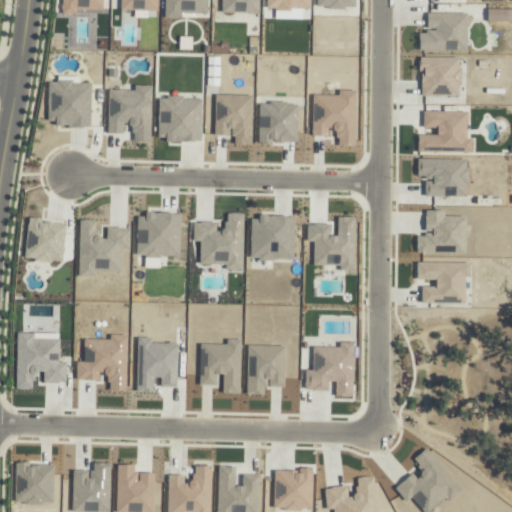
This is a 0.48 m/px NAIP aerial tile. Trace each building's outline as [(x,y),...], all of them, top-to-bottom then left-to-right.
[(156,0),(119,0),(120,9),(157,9),(156,0)] [(164,0),(164,14),(179,14),(179,7),(191,7),(190,0),(164,0)] [(419,48),(466,48),(466,12),(426,12),(426,29),(419,29),(419,48)] [(458,94),(459,56),(420,56),(419,93),(458,94)] [(107,87),(108,131),(122,131),(122,122),(131,122),(131,139),(150,138),(149,87),(107,87)] [(89,123),(89,89),(83,89),(83,107),(48,107),(48,123),(89,123)] [(179,211),(144,211),(144,215),(135,215),(136,255),(179,254),(179,211)] [(198,264),(241,264),(242,211),(226,211),(225,228),(215,228),(215,221),(193,220),(192,239),(198,239),(198,264)] [(292,214),(258,214),(258,217),(250,217),(250,257),(292,257),(292,214)] [(25,255),(61,258),(64,220),(28,218),(25,255)] [(128,226),(100,226),(100,218),(79,218),(78,257),(95,257),(95,252),(103,252),(119,252),(119,247),(128,247),(128,226)]
